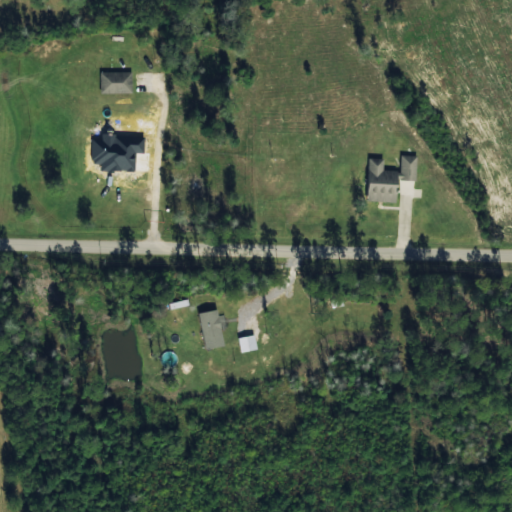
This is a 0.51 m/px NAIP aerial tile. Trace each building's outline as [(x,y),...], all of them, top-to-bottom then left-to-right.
[(132,92),(131,71),(99,71),(99,93),(132,92)] [(400,179),(416,179),(416,155),(401,155),(400,179)] [(367,201),(396,201),(396,169),(383,169),(383,158),(368,157),(367,201)] [(197,313),(206,349),(224,344),(215,308),(197,313)] [(256,348),(253,334),(237,337),(240,352),(256,348)]
